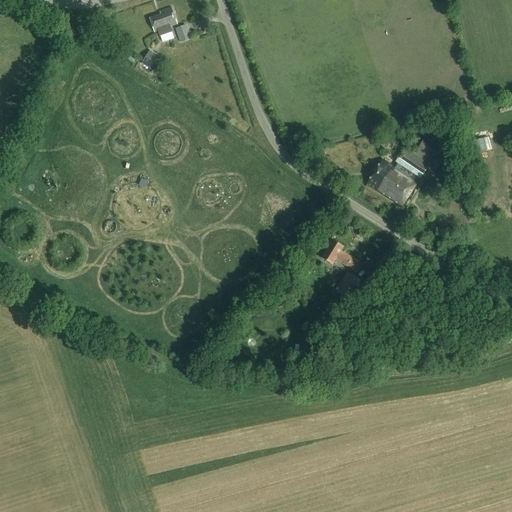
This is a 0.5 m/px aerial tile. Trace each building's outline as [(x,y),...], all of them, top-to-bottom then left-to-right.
[(161,15),(150,19),(155,33),(155,32),(157,32),(160,39),(167,37),(168,39),(176,36),(173,26),(178,24),(172,8),(160,12),(161,15)] [(180,43),(191,39),(187,25),(176,29),(180,43)] [(165,60),(150,51),(142,64),(157,73),(165,60)] [(427,135),(414,154),(430,164),(443,145),(427,135)] [(397,163),(394,168),(383,160),(367,184),(401,207),(417,182),(398,170),(400,167),(420,180),(430,164),(405,148),(396,162),(397,163)] [(332,266),(335,261),(336,262),(337,260),(358,274),(363,265),(342,251),(344,247),(332,239),(327,246),(329,247),(321,259),(332,266)] [(347,272),(336,291),(351,300),(362,281),(347,272)]
